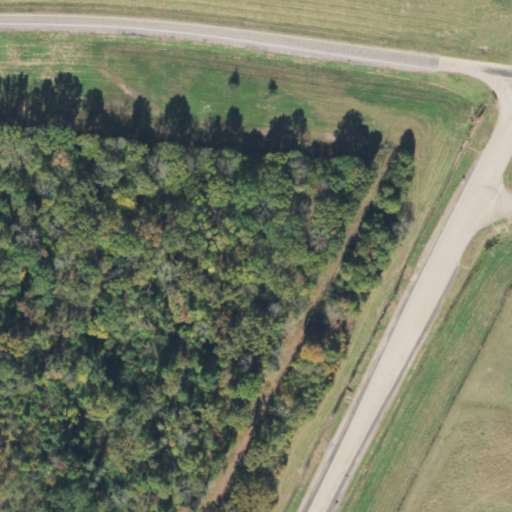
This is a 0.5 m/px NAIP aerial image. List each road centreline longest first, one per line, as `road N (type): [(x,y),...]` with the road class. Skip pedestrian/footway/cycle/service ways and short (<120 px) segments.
road 1 (motorway): [(0,16),(217,28),(511,75)]
road 2 (primary): [(314,511),(511,121)]
